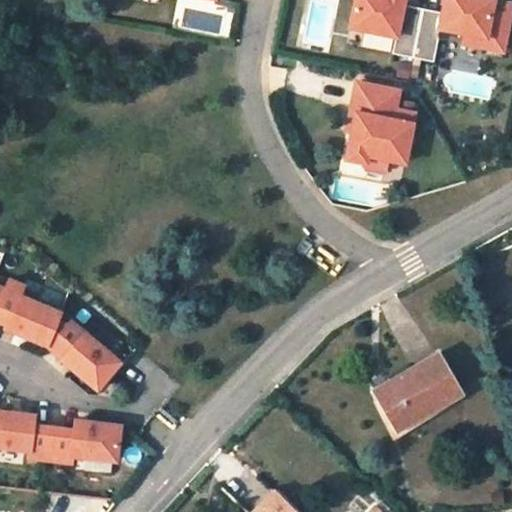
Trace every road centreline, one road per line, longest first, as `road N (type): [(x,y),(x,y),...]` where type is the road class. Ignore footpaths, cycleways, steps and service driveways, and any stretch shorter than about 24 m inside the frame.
road 1 (unclassified): [(139,511),(304,322),(386,273)]
road 2 (residential): [(262,0),(252,52),(255,109),(275,164),(315,217),(386,273)]
road 3 (unclassified): [(386,273),(511,196)]
